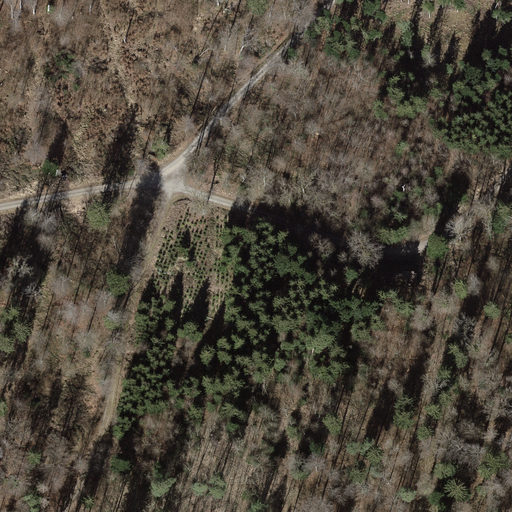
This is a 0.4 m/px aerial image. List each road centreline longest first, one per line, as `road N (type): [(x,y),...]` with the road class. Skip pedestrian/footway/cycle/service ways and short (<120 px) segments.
road 1 (track): [(61,511),(99,437),(145,238),(170,186),(244,89),(333,0)]
road 2 (track): [(0,204),(170,186),(347,243),(394,249),(449,227),(511,165)]
